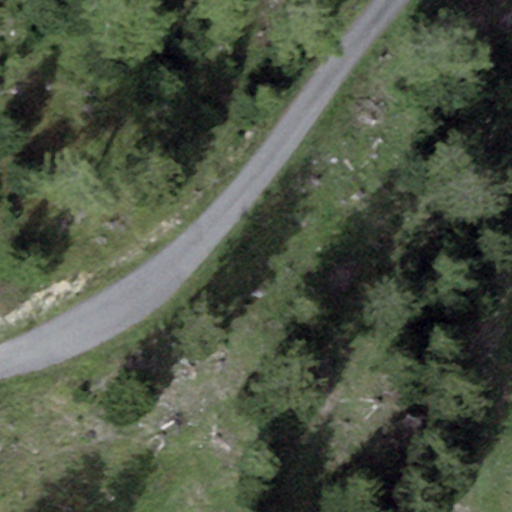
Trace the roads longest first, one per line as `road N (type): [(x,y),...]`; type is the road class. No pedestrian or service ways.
road 1 (track): [(386,0),(135,303),(0,357)]
road 2 (track): [(511,383),(498,478),(484,511)]
